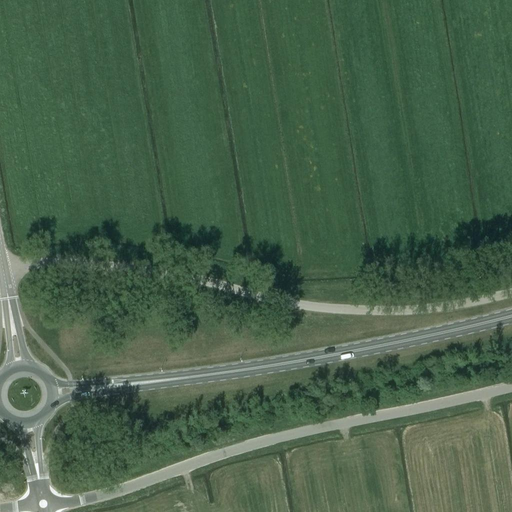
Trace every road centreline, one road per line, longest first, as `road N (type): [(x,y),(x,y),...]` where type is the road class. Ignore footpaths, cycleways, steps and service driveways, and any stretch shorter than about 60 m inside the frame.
road 1 (unclassified): [(1,266),(129,268),(288,305),(352,310),(475,303),(511,293)]
road 2 (unclassified): [(47,499),(64,504),(300,432),(511,388)]
road 3 (primary): [(136,383),(511,319)]
